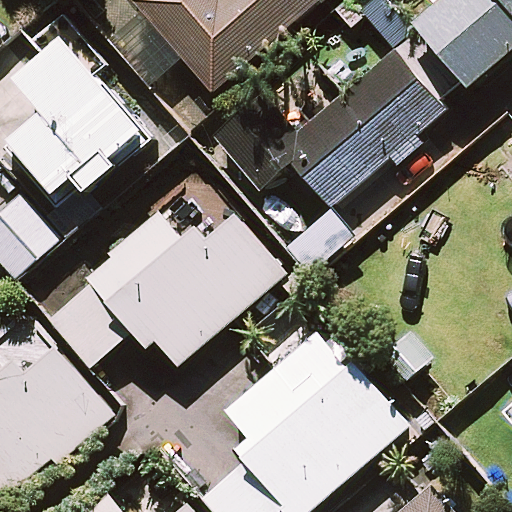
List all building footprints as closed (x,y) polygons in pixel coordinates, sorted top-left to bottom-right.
[(140,0),(138,2),(148,14),(115,42),(154,89),(188,61),(216,94),(321,5),(324,8),(333,0),(140,0)] [(511,0),(452,0),(424,24),(412,8),(380,35),(399,57),(300,140),(266,100),(220,139),(265,193),(299,165),(337,211),(511,62),(511,0)] [(155,142),(73,45),(26,85),(53,117),(18,146),(62,198),(82,180),(94,194),(155,142)] [(64,242),(28,200),(0,224),(0,257),(20,281),(64,242)] [(352,234),(334,214),(292,251),(310,271),(352,234)] [(97,370),(137,335),(156,357),(166,348),(184,369),(291,276),(243,221),(216,244),(202,228),(186,242),(164,217),(93,279),(99,286),(56,323),(97,370)] [(0,508),(117,418),(31,309),(0,333),(0,508)] [(316,511),(414,429),(360,366),(330,392),(319,380),(301,395),(281,372),(232,413),(256,441),(242,453),(252,464),(209,501),(218,511),(288,511),(289,511),(316,511)] [(199,511),(158,463),(99,511),(199,511)] [(455,511),(436,490),(410,511),(455,511)]
